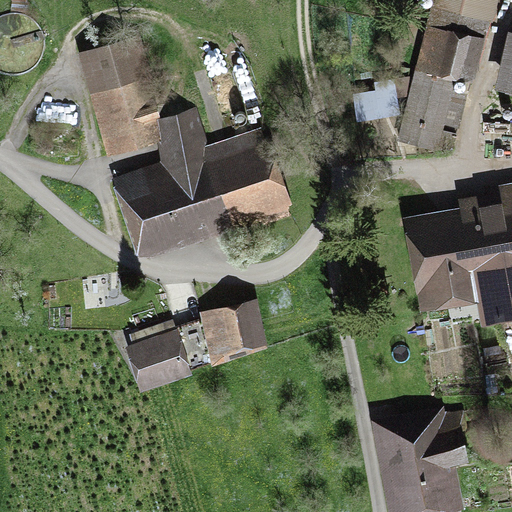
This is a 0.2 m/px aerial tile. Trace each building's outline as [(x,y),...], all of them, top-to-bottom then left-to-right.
[(440,0),(392,129),(427,142),(455,69),(463,72),(472,46),(482,49),(500,0),(440,0)] [(93,50),(120,147),(154,137),(138,79),(146,77),(135,38),(93,50)] [(379,102),(378,80),(354,81),(355,102),(379,102)] [(132,184),(151,241),(285,198),(261,128),(207,147),(198,111),(163,120),(179,169),(132,184)] [(239,120),(239,122),(240,124),(241,126),(243,127),(246,127),(248,126),(250,125),(251,122),(251,120),(250,118),(248,116),(246,115),(244,115),(241,116),(240,117),(239,120)] [(430,295),(488,286),(490,298),(480,300),(484,317),(511,313),(511,188),(500,190),(504,212),(418,227),(430,295)] [(257,349),(246,303),(202,312),(204,318),(214,363),(257,349)] [(136,347),(132,348),(144,384),(214,363),(204,318),(177,327),(173,318),(131,332),(136,347)] [(466,456),(462,435),(467,432),(463,411),(450,414),(449,410),(387,423),(388,426),(402,507),(448,497),(442,461),(466,456)]
